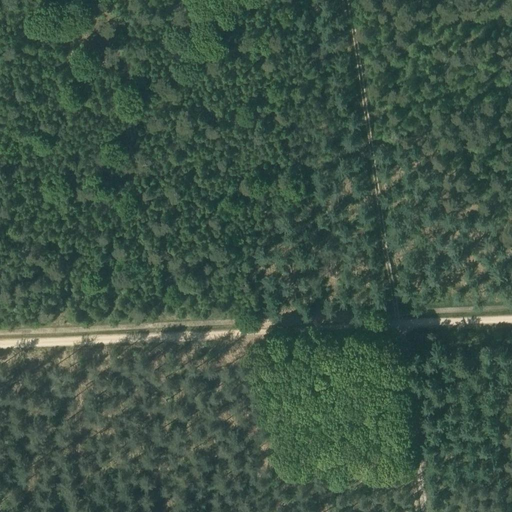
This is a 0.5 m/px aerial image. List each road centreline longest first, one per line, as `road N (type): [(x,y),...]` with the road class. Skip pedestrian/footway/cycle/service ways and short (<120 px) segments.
road 1 (track): [(511,315),(0,338)]
road 2 (track): [(389,309),(343,0)]
road 3 (track): [(394,332),(420,511)]
